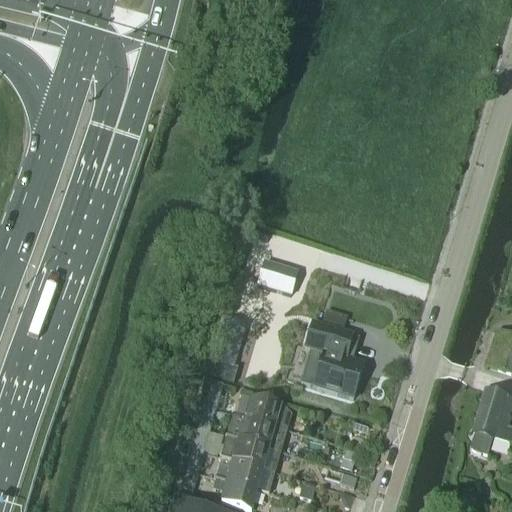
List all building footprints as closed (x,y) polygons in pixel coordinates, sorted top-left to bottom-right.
[(359,210),(357,214),(363,216),(368,218),(376,220),(385,223),(386,223),(393,225),(398,227),(404,228),(405,223),(406,223),(407,219),(408,215),(410,210),(409,210),(410,207),(411,207),(412,202),(413,197),(408,195),(403,193),(403,194),(397,192),(392,190),(388,189),(383,187),(383,188),(377,186),(373,184),(373,185),(367,183),(366,186),(365,191),(365,190),(364,193),(363,196),(362,200),(359,210)] [(264,265),(257,289),(291,299),(298,275),(264,265)] [(217,365),(212,382),(233,387),(237,371),(233,369),(245,329),(246,327),(234,324),(221,366),(217,365)] [(310,356),(301,388),(314,392),(313,394),(324,397),(353,406),(364,371),(347,365),(354,341),(314,329),(306,355),(310,356)] [(511,378),(511,341),(498,336),(486,370),(511,378)] [(205,413),(216,416),(223,394),(211,391),(205,413)] [(476,437),(472,451),(472,452),(472,453),(473,455),(475,456),(476,456),(488,460),(493,442),(511,447),(511,434),(507,433),(511,417),(511,401),(486,394),(474,437),(476,437)] [(244,423),(244,424),(286,436),(292,415),(241,401),(236,420),(244,423)] [(216,416),(205,413),(199,434),(210,437),(216,416)] [(235,431),(232,441),(227,440),(226,442),(280,457),(286,436),(244,424),(242,433),(235,431)] [(210,437),(199,434),(193,454),(204,458),(210,437)] [(280,457),(226,442),(221,460),(221,461),(221,462),(274,478),(280,457)] [(204,458),(193,454),(187,475),(198,479),(204,458)] [(274,478),(221,462),(215,483),(256,495),(268,499),(274,478)] [(198,479),(187,475),(180,497),(192,500),(198,479)] [(343,477),(340,488),(354,492),(357,481),(343,477)] [(251,511),(256,495),(215,483),(211,495),(223,498),(220,508),(234,511),(251,511)] [(302,488),(299,501),(311,505),(315,492),(302,488)] [(340,498),(339,498),(339,502),(342,506),(342,507),(344,509),(345,510),(348,510),(349,509),(350,507),(351,504),(353,501),(352,499),(352,498),(350,498),(348,497),(342,495),(342,496),(341,496),(340,497),(340,498)]
